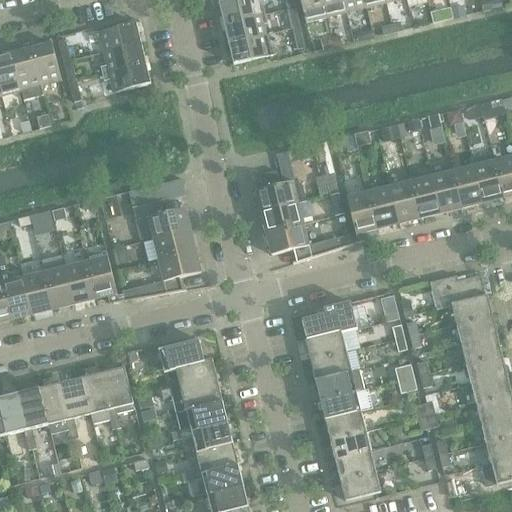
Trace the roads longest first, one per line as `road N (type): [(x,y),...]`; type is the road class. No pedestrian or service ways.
road 1 (residential): [(242,299),(173,0)]
road 2 (residential): [(501,239),(242,299)]
road 3 (residential): [(0,362),(242,299)]
road 4 (residential): [(295,511),(242,299)]
